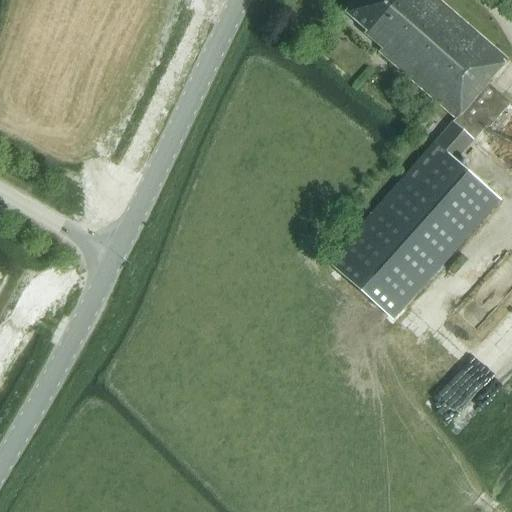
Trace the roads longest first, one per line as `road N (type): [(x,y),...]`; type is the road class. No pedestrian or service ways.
road 1 (tertiary): [(113,256),(239,0)]
road 2 (tertiary): [(0,469),(113,256)]
road 3 (tertiary): [(113,256),(0,190)]
